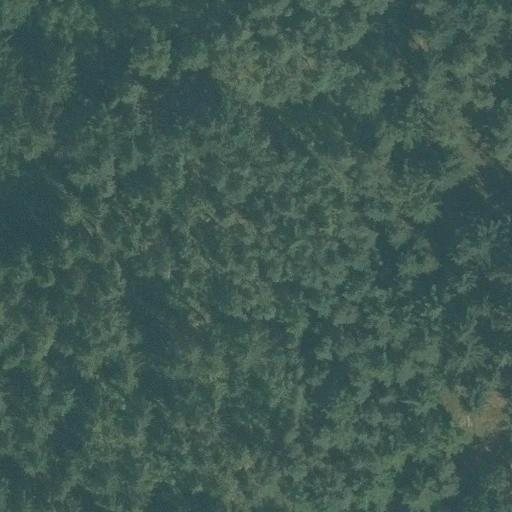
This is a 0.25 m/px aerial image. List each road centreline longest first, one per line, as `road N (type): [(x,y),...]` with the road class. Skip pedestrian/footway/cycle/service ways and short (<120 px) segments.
road 1 (track): [(483,511),(427,0)]
road 2 (track): [(246,511),(470,492),(497,467),(511,466)]
